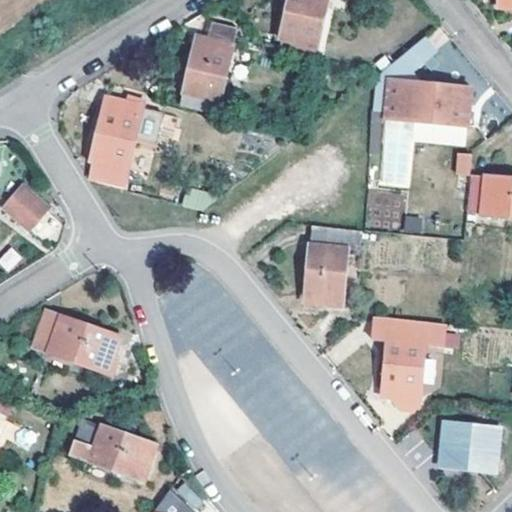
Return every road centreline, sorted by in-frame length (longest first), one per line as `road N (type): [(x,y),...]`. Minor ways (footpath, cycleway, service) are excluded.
road 1 (residential): [(430,511),(226,266),(182,244),(136,254)]
road 2 (residential): [(136,254),(180,423),(240,511)]
road 3 (residential): [(184,0),(24,99)]
road 4 (residential): [(100,242),(24,99)]
